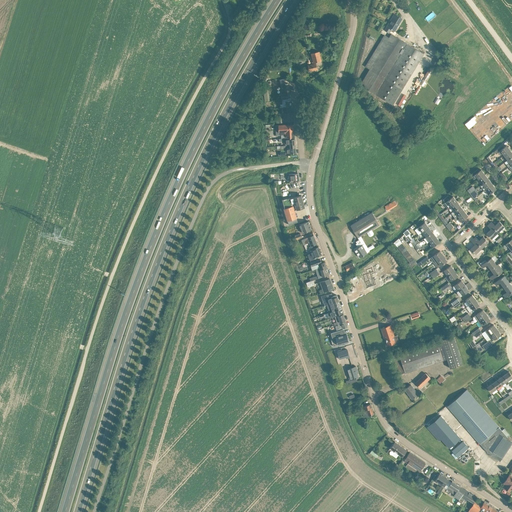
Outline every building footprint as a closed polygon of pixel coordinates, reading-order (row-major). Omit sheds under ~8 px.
[(394,31),(402,19),(394,14),(387,26),(385,30),(389,33),(391,29),(394,31)] [(424,54),(395,36),(391,34),(389,38),(384,35),(365,66),(370,69),(360,85),(393,105),(424,54)] [(309,71),(317,69),(316,66),(322,64),(319,51),(311,53),(314,63),(308,65),(309,71)] [(282,100),(291,98),(290,91),(289,85),(281,86),(282,92),(281,92),(282,99),(282,100)] [(283,104),(281,104),(281,107),(292,106),(291,98),(282,100),(283,104)] [(293,121),(292,106),(281,107),(281,110),(282,110),(282,113),(283,122),(293,121)] [(294,138),(293,124),(288,124),(278,125),(275,125),(276,136),(285,135),(285,138),(294,138)] [(282,146),(281,146),(281,150),(287,149),(287,154),(296,153),(295,145),(291,145),(290,144),(286,145),(285,145),(284,145),(282,146)] [(501,146),(494,152),(496,154),(499,152),(501,154),(502,153),(504,155),(510,150),(511,149),(509,147),(508,147),(506,145),(503,148),(501,146)] [(478,179),(485,174),(481,169),(478,171),(477,169),(470,174),(472,177),(473,176),(475,178),(477,177),(478,179)] [(289,175),(289,180),(290,182),(299,181),(298,174),(289,175)] [(482,184),(488,179),(485,174),(478,179),(482,184)] [(484,191),(486,189),(492,184),(488,179),(482,184),(480,186),(484,191)] [(488,195),(496,189),(492,184),(486,189),(487,191),(486,192),(488,195)] [(294,198),(294,197),(282,199),(283,200),(285,209),(284,209),(289,225),(293,224),(298,222),(297,218),(294,210),(304,207),(304,205),(301,195),(296,197),(294,198)] [(450,198),(448,195),(443,200),(445,202),(444,203),(447,209),(450,206),(457,201),(453,196),(450,198)] [(387,211),(397,205),(394,201),(385,206),(387,211)] [(454,211),(460,206),(457,201),(450,206),(454,211)] [(455,218),(464,211),(460,206),(454,211),(451,213),(455,218)] [(460,222),(468,216),(464,211),(455,218),(454,219),(456,221),(458,219),(460,222)] [(358,238),(362,235),(379,224),(372,212),(350,225),(358,238)] [(303,233),(307,231),(311,230),(308,221),(299,225),(303,233)] [(504,226),(499,221),(495,225),(491,222),(489,224),(498,233),(504,226)] [(422,232),(429,227),(425,222),(421,225),(417,228),(419,231),(421,230),(422,232)] [(418,236),(413,229),(415,228),(412,224),(407,228),(415,238),(418,236)] [(491,239),(498,233),(489,224),(487,225),(491,229),(486,233),(491,239)] [(426,237),(432,232),(429,227),(422,232),(426,237)] [(430,242),(436,237),(432,232),(426,237),(424,239),(427,243),(429,241),(430,242)] [(314,248),(313,246),(317,244),(313,235),(307,238),(311,246),(309,247),(310,250),(311,253),(308,254),(310,261),(314,259),(314,258),(317,257),(322,255),(318,247),(314,248)] [(488,242),(487,240),(483,236),(479,240),(475,237),(473,239),(482,248),(488,242)] [(432,247),(440,242),(436,237),(430,242),(431,244),(430,245),(432,247)] [(476,254),(479,250),(482,248),(473,239),(471,241),(475,244),(470,248),(476,254)] [(511,239),(508,242),(503,246),(505,249),(508,247),(511,250),(511,249),(511,239)] [(359,258),(364,255),(367,253),(359,240),(356,242),(357,243),(356,244),(357,246),(357,247),(354,249),(359,258)] [(433,256),(430,258),(434,263),(437,261),(444,256),(440,251),(433,256)] [(437,261),(434,263),(437,268),(440,266),(443,264),(447,261),(444,256),(437,261)] [(497,265),(491,258),(487,261),(485,260),(480,263),(483,268),(487,265),(491,270),(497,265)] [(321,263),(320,259),(315,261),(310,262),(311,266),(314,265),(315,269),(320,267),(320,269),(326,267),(325,262),(321,263)] [(492,279),(496,276),(502,272),(497,265),(491,270),(494,274),(490,277),(492,279)] [(374,270),(373,266),(367,268),(369,272),(364,274),(365,278),(366,281),(368,285),(374,283),(370,271),(374,270)] [(445,277),(454,271),(450,266),(444,271),(447,275),(445,277)] [(320,267),(315,269),(316,271),(317,276),(318,278),(329,275),(326,267),(320,269),(320,267)] [(451,280),(454,278),(458,276),(454,271),(445,277),(449,282),(451,280)] [(509,283),(504,276),(498,280),(494,283),(496,285),(500,282),(504,287),(509,283)] [(321,294),(325,293),(324,292),(333,288),(330,279),(320,282),(323,289),(319,291),(321,294)] [(456,292),(465,286),(461,280),(453,287),(456,292)] [(448,283),(446,284),(440,288),(442,291),(448,286),(450,285),(448,283)] [(504,297),(508,294),(511,291),(511,286),(509,283),(504,287),(507,292),(503,295),(504,297)] [(444,294),(448,292),(448,290),(452,287),(450,285),(448,286),(442,291),(444,294)] [(460,297),(460,296),(468,290),(465,286),(456,292),(460,297)] [(329,301),(324,303),(325,306),(327,305),(330,305),(330,303),(339,301),(337,296),(336,295),(333,296),(332,293),(326,295),(327,298),(328,298),(328,299),(329,301)] [(467,307),(476,300),(472,295),(465,300),(466,302),(465,303),(465,304),(467,307)] [(378,296),(371,299),(375,310),(381,307),(378,296)] [(472,310),(475,308),(479,305),(476,300),(467,307),(466,307),(470,312),(472,310)] [(330,305),(327,305),(328,309),(331,308),(332,312),(341,308),(339,301),(330,303),(330,305)] [(331,317),(338,315),(343,313),(341,308),(332,312),(330,312),(327,314),(328,318),(331,317)] [(478,321),(486,315),(483,310),(479,313),(474,316),(478,321)] [(337,324),(345,321),(343,314),(335,317),(336,322),(333,323),(334,325),(337,324)] [(481,326),(484,325),(486,323),(490,320),(486,315),(478,321),(481,326)] [(336,330),(347,326),(345,321),(337,324),(338,326),(335,327),(336,330)] [(395,343),(393,336),(394,336),(390,325),(381,328),(385,339),(388,345),(392,344),(395,343)] [(488,336),(497,330),(493,325),(487,329),(485,331),(488,336)] [(343,329),(331,333),(332,338),(336,337),(338,345),(349,342),(346,334),(344,334),(343,329)] [(488,342),(482,346),(485,350),(494,343),(492,341),(501,335),(497,330),(488,336),(485,338),(488,342)] [(463,364),(453,335),(437,341),(399,353),(399,354),(393,356),(399,374),(405,372),(405,373),(447,359),(450,368),(463,364)] [(343,350),(337,352),(339,359),(346,357),(347,358),(350,357),(347,349),(343,350)] [(351,368),(347,369),(350,380),(351,379),(352,383),(357,381),(356,378),(358,377),(357,373),(356,373),(356,371),(357,370),(356,366),(351,368)] [(420,388),(430,378),(425,373),(415,383),(420,388)] [(509,383),(507,381),(503,375),(498,379),(502,385),(505,382),(507,385),(509,383)] [(497,388),(502,385),(498,379),(493,383),(497,388)] [(491,392),(497,388),(493,383),(487,387),(491,392)] [(412,399),(416,396),(418,394),(411,385),(404,389),(412,399)] [(451,403),(447,406),(480,443),(485,450),(485,451),(496,458),(500,461),(501,459),(511,443),(511,441),(507,438),(508,437),(510,435),(504,428),(502,430),(466,389),(451,403)] [(364,417),(369,416),(374,414),(370,404),(361,407),(364,417)] [(441,415),(427,427),(439,441),(441,439),(449,448),(460,438),(441,415)] [(402,457),(404,454),(407,450),(395,442),(390,448),(402,457)] [(463,442),(453,452),(458,458),(469,449),(463,442)] [(406,456),(403,461),(407,464),(408,463),(417,469),(420,471),(422,468),(425,463),(409,452),(406,456)] [(435,481),(441,485),(437,491),(438,491),(437,493),(438,495),(439,494),(449,479),(442,475),(440,473),(435,480),(435,481)] [(504,483),(503,484),(506,486),(504,488),(509,492),(511,489),(511,476),(510,475),(509,475),(504,483)] [(459,500),(460,498),(465,490),(452,481),(449,486),(447,489),(454,494),(453,496),(459,500)] [(473,502),(476,497),(465,490),(460,498),(459,500),(458,501),(457,503),(459,505),(460,502),(461,503),(464,499),(466,500),(467,498),(473,502)] [(481,506),(475,502),(471,507),(467,511),(483,511),(484,510),(486,511),(497,511),(498,511),(484,502),(481,506)]
